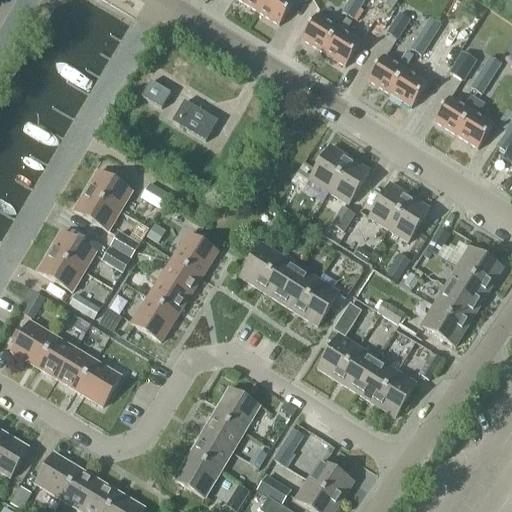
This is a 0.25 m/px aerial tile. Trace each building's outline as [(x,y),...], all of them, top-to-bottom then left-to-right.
[(256,15),(265,0),(234,0),(234,1),(256,15)] [(265,0),(256,15),(278,28),(293,3),(287,0),(265,0)] [(352,21),(361,6),(351,0),(349,0),(340,14),(352,21)] [(379,0),(377,3),(391,12),(398,0),(379,0)] [(421,1),(419,0),(408,0),(386,36),(396,42),(421,1)] [(323,56),(338,31),(316,18),(301,43),(323,56)] [(338,31),(323,56),(345,70),(360,45),(345,35),(351,24),(345,20),(338,31)] [(419,36),(431,43),(440,28),(429,20),(419,36)] [(444,80),(467,43),(445,29),(422,66),(444,80)] [(421,59),(431,43),(419,36),(410,51),(421,59)] [(404,72),(412,58),(405,54),(396,68),(382,59),(367,83),(388,97),(404,72)] [(460,57),(448,78),(462,86),(474,66),(460,57)] [(478,75),(489,82),(499,66),(488,60),(478,75)] [(404,72),(388,97),(410,111),(426,86),(411,77),(404,72)] [(480,97),(489,82),(478,75),(469,90),(480,97)] [(160,112),(169,96),(149,84),(140,100),(160,112)] [(455,138),(470,113),(449,100),(433,125),(455,138)] [(204,144),(216,124),(182,104),(170,125),(204,144)] [(470,113),(455,138),(477,152),(492,127),(470,113)] [(506,156),(511,148),(511,138),(505,133),(494,148),(504,155),(506,156)] [(511,148),(506,156),(504,155),(501,159),(511,166),(511,148)] [(328,196),(349,162),(329,150),(308,184),(328,196)] [(349,162),(328,196),(347,209),(369,175),(349,162)] [(85,194),(119,215),(131,195),(96,174),(85,194)] [(161,214),(171,198),(149,185),(139,201),(161,214)] [(387,234),(409,200),(389,188),(368,222),(387,234)] [(108,235),(119,215),(85,194),(73,214),(108,235)] [(409,200),(387,234),(407,246),(428,212),(409,200)] [(343,235),(354,218),(340,209),(330,226),(343,235)] [(145,239),(157,247),(165,235),(153,227),(145,239)] [(436,258),(449,237),(437,230),(424,251),(436,258)] [(48,255),(83,275),(95,255),(61,234),(48,255)] [(139,248),(118,235),(110,249),(130,262),(139,248)] [(171,262),(201,281),(217,255),(188,236),(171,262)] [(258,293),(273,270),(280,260),(260,247),(239,281),(258,293)] [(122,276),(130,263),(109,250),(101,263),(122,276)] [(367,266),(371,259),(357,250),(353,257),(367,266)] [(456,271),(490,292),(502,272),(468,251),(456,271)] [(71,296),(83,275),(48,255),(36,275),(71,296)] [(395,284),(408,264),(397,258),(385,278),(395,284)] [(299,272),(280,260),(273,270),(258,293),(278,306),(299,272)] [(188,300),(201,281),(171,262),(159,282),(188,300)] [(478,311),(490,292),(456,271),(444,290),(478,311)] [(297,318),(319,284),(299,272),(278,306),(297,318)] [(188,300),(159,282),(149,275),(142,285),(152,292),(147,301),(176,319),(188,300)] [(412,292),(418,282),(409,276),(403,286),(412,292)] [(319,284),(297,318),(317,330),(338,297),(319,284)] [(466,330),(478,311),(444,290),(432,310),(466,330)] [(31,322),(43,302),(32,295),(19,316),(31,322)] [(74,297),(68,307),(93,322),(99,312),(74,297)] [(160,345),(176,319),(147,301),(130,327),(160,345)] [(395,328),(402,316),(382,304),(375,315),(395,328)] [(361,313),(349,305),(332,332),(344,339),(361,313)] [(454,351),(466,330),(432,310),(420,330),(454,351)] [(107,311),(98,325),(112,333),(120,320),(107,311)] [(36,370),(54,341),(28,326),(10,355),(36,370)] [(336,385),(357,351),(338,338),(316,372),(336,385)] [(56,382),(73,353),(54,341),(36,370),(56,382)] [(355,397),(377,363),(357,351),(336,385),(355,397)] [(75,394),(93,365),(73,353),(56,382),(75,394)] [(431,357),(418,377),(428,383),(441,363),(431,357)] [(375,410),(396,376),(377,363),(355,397),(375,410)] [(93,365),(75,394),(101,409),(118,380),(93,365)] [(396,376),(375,410),(394,422),(416,388),(396,376)] [(213,418),(242,436),(258,409),(228,391),(213,418)] [(291,419),(295,412),(285,406),(281,413),(291,419)] [(231,455),(242,436),(213,418),(201,437),(231,455)] [(301,438),(291,432),(280,449),(291,455),(301,438)] [(1,435),(0,437),(0,475),(9,482),(28,451),(1,435)] [(219,475),(231,455),(201,437),(189,457),(219,475)] [(257,452),(248,466),(257,471),(265,457),(257,452)] [(60,503),(78,472),(52,457),(34,487),(60,503)] [(203,501),(219,475),(189,457),(173,484),(203,501)] [(307,484),(340,505),(353,485),(320,464),(307,484)] [(75,511),(80,511),(98,484),(78,472),(60,503),(75,511)] [(281,508),(290,494),(265,478),(256,492),(281,508)] [(107,511),(117,496),(98,484),(80,511),(107,511)] [(306,511),(335,511),(340,505),(307,484),(294,504),(306,511)] [(231,499),(242,505),(248,495),(238,488),(231,499)] [(20,489),(9,506),(19,511),(20,511),(31,496),(20,489)] [(117,496),(107,511),(143,511),(144,511),(117,496)] [(286,511),(267,500),(260,511),(286,511)]
